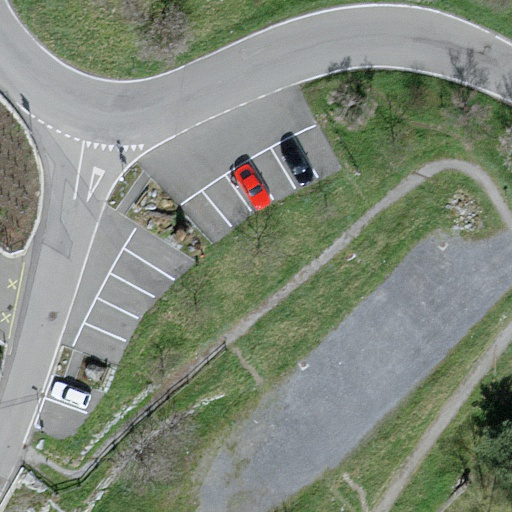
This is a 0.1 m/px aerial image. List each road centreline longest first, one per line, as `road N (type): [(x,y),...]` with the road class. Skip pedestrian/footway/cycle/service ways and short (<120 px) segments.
road 1 (unclassified): [(511,76),(453,52),(357,37),(251,59),(147,108),(91,111)]
road 2 (unclassified): [(7,446),(91,111)]
